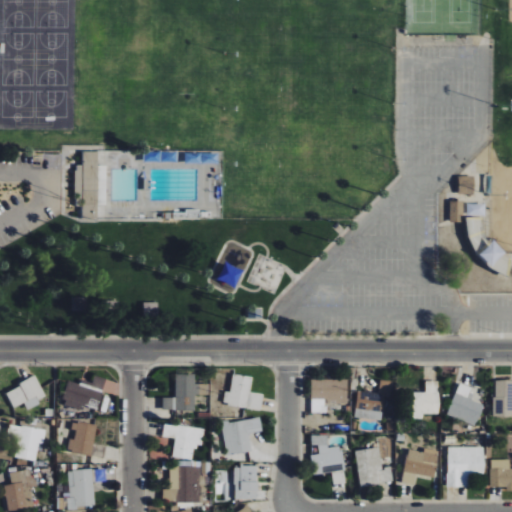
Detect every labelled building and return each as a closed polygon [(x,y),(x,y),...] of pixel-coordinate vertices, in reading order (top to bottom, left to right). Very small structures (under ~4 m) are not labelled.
[(74,206),(82,206),(82,218),(97,218),(98,182),(106,182),(106,166),(98,166),(98,151),(82,151),(82,165),(75,165),(74,206)] [(474,194),(475,176),(459,175),(458,194),(474,194)] [(462,201),(449,201),(450,223),(463,222),(462,201)] [(485,215),(484,203),(467,204),(467,216),(485,215)] [(470,240),(476,252),(490,245),(484,233),(470,240)] [(490,266),(505,252),(493,240),(478,255),(490,266)] [(87,311),(88,297),(72,297),(72,310),(87,311)] [(196,410),(197,383),(195,383),(195,374),(175,374),(175,398),(162,397),(162,410),(196,410)] [(252,377),(233,374),(230,392),(225,392),(223,404),(261,410),(263,394),(250,392),(252,377)] [(68,381),(61,402),(81,409),(83,404),(96,408),(106,379),(94,375),(91,385),(80,381),(79,384),(68,381)] [(6,391),(14,407),(24,402),(27,408),(46,398),(36,377),(6,391)] [(347,379),(311,380),(311,413),(327,413),(327,404),(347,404),(347,379)] [(511,380),(494,380),(494,416),(511,416),(511,380)] [(384,398),(392,398),(393,381),(379,381),(379,392),(357,391),(355,418),(382,419),(384,398)] [(439,381),(425,381),(425,392),(408,392),(408,418),(423,419),(423,414),(439,414),(439,381)] [(471,388),(459,383),(447,414),(476,426),(484,405),(467,398),(471,388)] [(227,455),(251,452),(249,434),(262,432),(260,418),(222,423),(227,455)] [(46,430),(10,424),(8,438),(16,439),(13,457),(36,461),(38,442),(44,443),(46,430)] [(172,457),(192,459),(193,447),(202,448),(203,429),(164,424),(162,437),(174,439),(172,457)] [(333,484),(345,483),(342,446),(329,448),(327,434),(310,436),(314,474),(332,472),(333,484)] [(447,487),(468,487),(468,472),(484,472),(484,447),(447,447),(447,487)] [(359,485),(393,482),(392,467),(382,468),(380,448),(356,450),(359,485)] [(490,487),(507,487),(507,491),(511,490),(511,468),(509,468),(509,459),(491,459),(490,487)] [(199,503),(200,467),(169,466),(168,489),(162,489),(162,501),(199,503)] [(258,466),(235,466),(235,500),(257,500),(258,466)] [(10,472),(11,484),(4,485),(8,511),(34,508),(31,486),(34,485),(32,469),(10,472)] [(94,507),(93,469),(67,470),(68,508),(94,507)]
